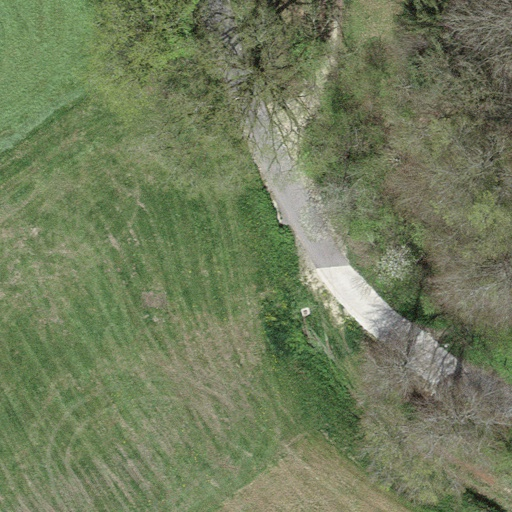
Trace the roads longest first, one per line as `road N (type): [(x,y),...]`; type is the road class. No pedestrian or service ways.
road 1 (unclassified): [(213,0),(271,156),(349,291),(511,378)]
road 2 (track): [(349,291),(372,388),(504,511)]
road 3 (track): [(319,0),(271,156)]
